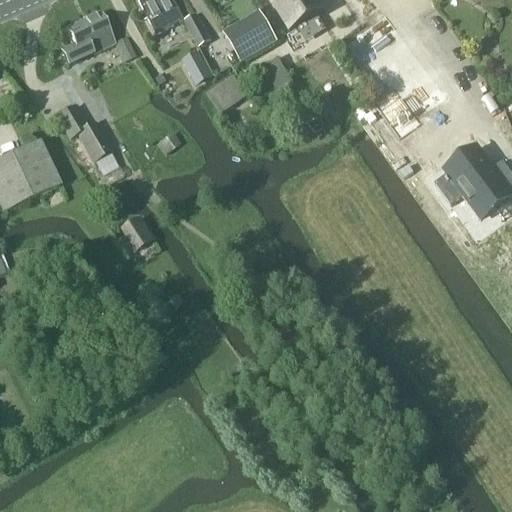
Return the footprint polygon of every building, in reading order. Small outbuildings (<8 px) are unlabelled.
[(137,0),(157,35),(183,21),(171,0),(137,0)] [(268,0),(289,34),(323,13),(314,0),(268,0)] [(259,14),(223,35),(241,66),(277,45),(259,14)] [(66,31),(74,48),(61,54),(67,68),(92,56),(91,55),(113,45),(99,15),(66,31)] [(196,17),(183,23),(199,52),(211,45),(196,17)] [(385,18),(344,47),(381,97),(371,105),(394,136),(395,137),(402,132),(447,99),(385,18)] [(341,48),(358,36),(351,26),(334,38),(341,48)] [(262,71),(278,96),(293,87),(278,61),(262,71)] [(206,69),(190,78),(196,89),(212,81),(206,69)] [(247,99),(232,78),(206,97),(220,118),(247,99)] [(87,131),(74,110),(54,121),(67,143),(75,138),(93,169),(112,157),(95,127),(87,131)] [(155,149),(164,160),(181,147),(173,136),(155,149)] [(449,137),(419,161),(458,210),(488,187),(449,137)] [(0,213),(2,217),(59,190),(39,147),(0,165),(0,213)] [(134,256),(155,243),(140,220),(119,233),(134,256)]
